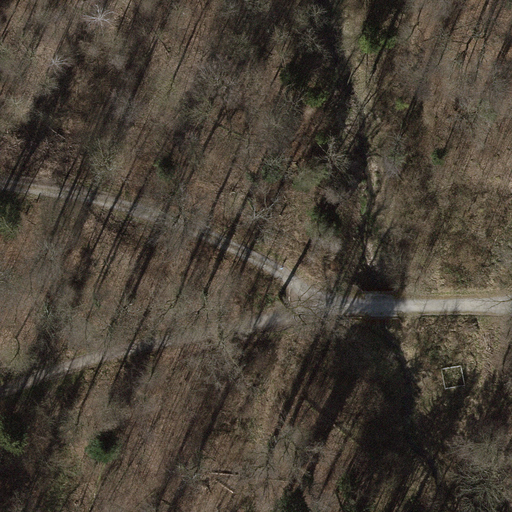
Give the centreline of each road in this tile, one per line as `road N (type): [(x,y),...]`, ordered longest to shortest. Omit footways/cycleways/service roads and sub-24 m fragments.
road 1 (track): [(0,188),(109,198),(179,225),(323,306)]
road 2 (track): [(323,306),(197,331),(0,392)]
road 3 (track): [(323,306),(503,303)]
road 4 (track): [(81,364),(60,511)]
